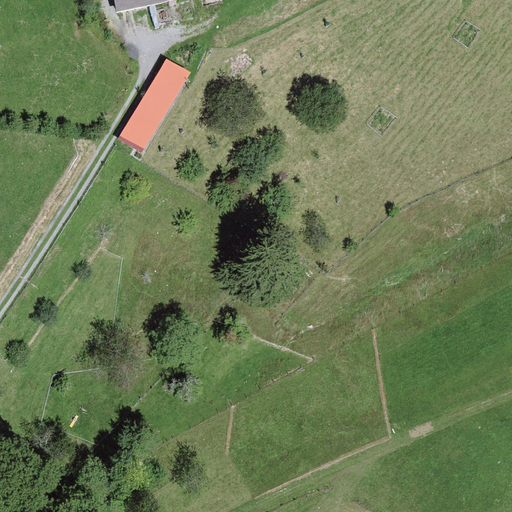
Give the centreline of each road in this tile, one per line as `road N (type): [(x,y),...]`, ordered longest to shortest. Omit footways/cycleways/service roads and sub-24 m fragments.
road 1 (track): [(110,0),(142,47),(147,77),(0,312)]
road 2 (track): [(264,0),(244,23),(142,47)]
